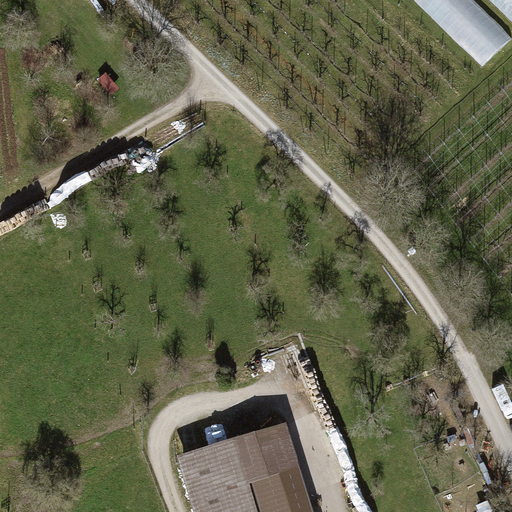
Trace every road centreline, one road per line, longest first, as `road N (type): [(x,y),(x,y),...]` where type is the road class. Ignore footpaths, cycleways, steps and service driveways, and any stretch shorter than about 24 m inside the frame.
road 1 (track): [(130,0),(351,212),(404,274),(476,386)]
road 2 (track): [(212,81),(0,210)]
